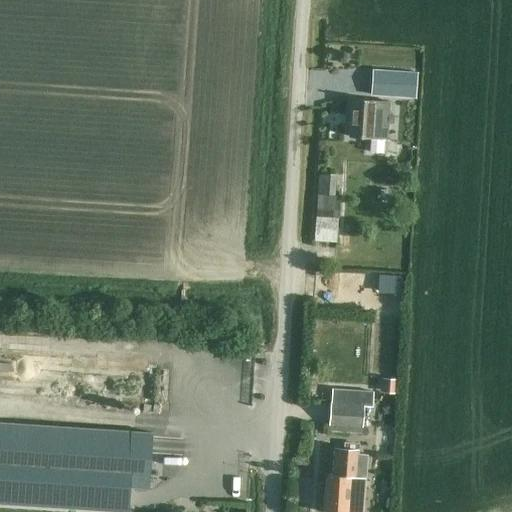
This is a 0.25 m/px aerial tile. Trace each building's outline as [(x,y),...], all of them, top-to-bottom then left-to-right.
[(416,95),(418,70),(374,67),(372,91),(416,95)] [(385,137),(387,102),(351,100),(349,135),(385,137)] [(333,193),(334,174),(318,173),(317,193),(333,193)] [(338,217),(339,195),(317,195),(316,217),(338,217)] [(378,274),(377,294),(401,295),(402,276),(378,274)] [(324,285),(342,286),(343,276),(325,275),(324,285)] [(382,378),(382,390),(394,390),(395,378),(382,378)] [(328,423),(328,424),(362,426),(363,405),(371,405),(372,391),(331,388),(330,403),(328,423)] [(147,488),(150,433),(0,422),(0,502),(127,511),(129,487),(147,488)] [(321,495),(324,496),(323,511),(325,511),(362,511),(367,453),(357,453),(357,449),(333,447),(332,474),(325,473),(325,482),(322,482),(318,484),(318,492),(321,495)]
